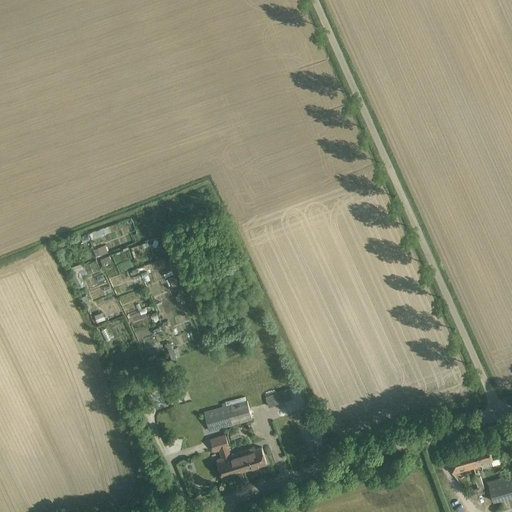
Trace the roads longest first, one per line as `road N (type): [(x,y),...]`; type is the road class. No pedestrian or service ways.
road 1 (unclassified): [(498,415),(309,0)]
road 2 (unclassified): [(192,511),(498,415)]
